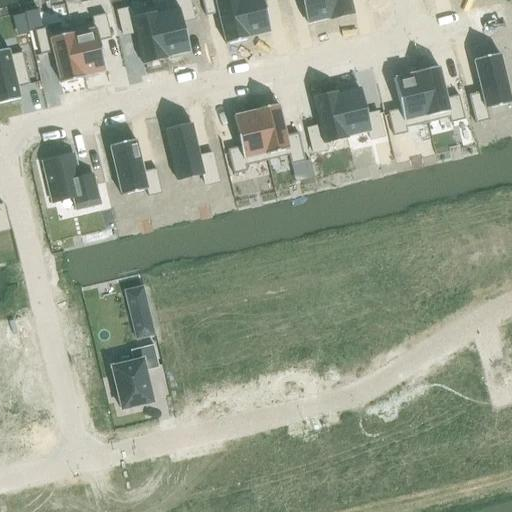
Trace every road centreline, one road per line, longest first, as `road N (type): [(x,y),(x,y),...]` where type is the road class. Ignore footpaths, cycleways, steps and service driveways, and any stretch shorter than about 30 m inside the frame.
road 1 (residential): [(82,462),(14,165),(30,125),(412,35)]
road 2 (residential): [(497,306),(368,389),(82,462)]
